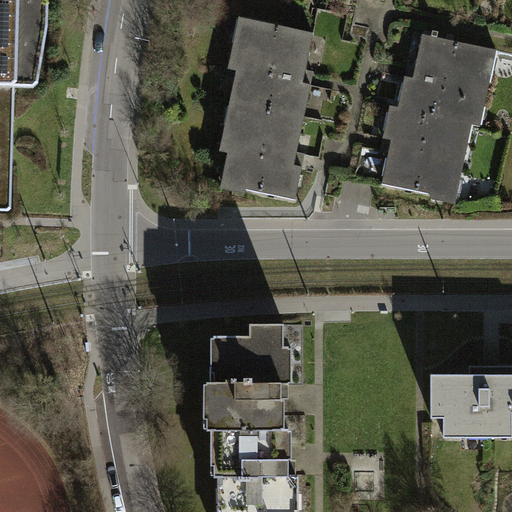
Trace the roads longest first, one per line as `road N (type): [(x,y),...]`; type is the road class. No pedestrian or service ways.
road 1 (residential): [(511,246),(108,250)]
road 2 (residential): [(108,250),(118,427),(136,511)]
road 3 (residential): [(108,250),(111,137),(129,0)]
